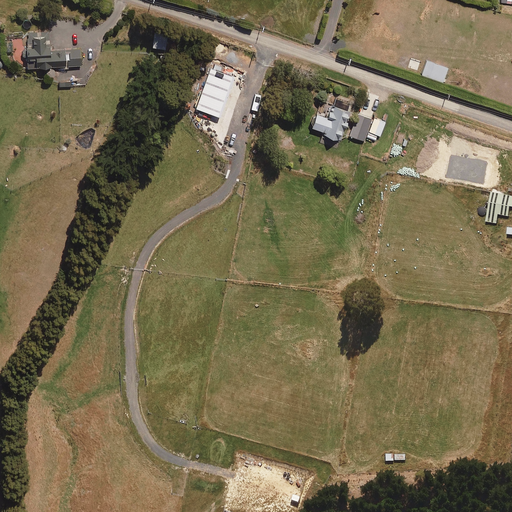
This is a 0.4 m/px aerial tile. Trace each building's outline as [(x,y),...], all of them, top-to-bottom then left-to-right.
[(50,32),(27,34),(29,68),(82,65),(81,48),(51,50),(50,32)] [(168,35),(155,33),(153,47),(166,49),(168,35)] [(448,68),(426,61),(422,75),(443,82),(448,68)] [(196,111),(218,118),(232,77),(211,69),(196,111)] [(347,110),(350,101),(333,95),(326,113),(315,109),(310,123),(323,128),(322,132),(341,138),(350,111),(347,110)] [(372,120),(357,114),(350,136),(364,141),(372,120)] [(511,194),(492,191),(486,221),(497,223),(499,213),(509,215),(511,205),(511,194)]
